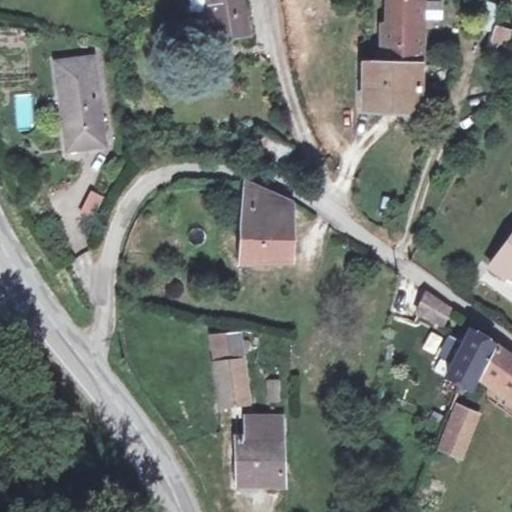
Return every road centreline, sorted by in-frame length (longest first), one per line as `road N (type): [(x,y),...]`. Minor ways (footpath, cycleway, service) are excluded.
road 1 (residential): [(81,357),(102,319),(112,229),(126,201),(193,165),(242,166),(309,196),(511,344)]
road 2 (secondary): [(81,357),(123,410),(177,511)]
road 3 (secondary): [(0,233),(81,357)]
